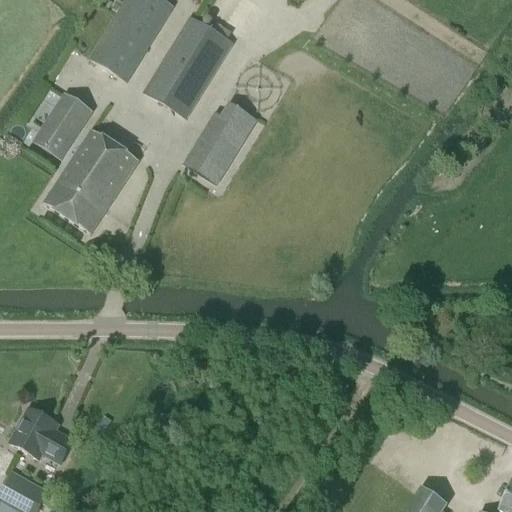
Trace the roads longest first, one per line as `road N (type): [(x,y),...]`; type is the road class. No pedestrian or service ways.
road 1 (tertiary): [(511,438),(376,370),(295,341),(0,331)]
road 2 (track): [(279,511),(376,370)]
